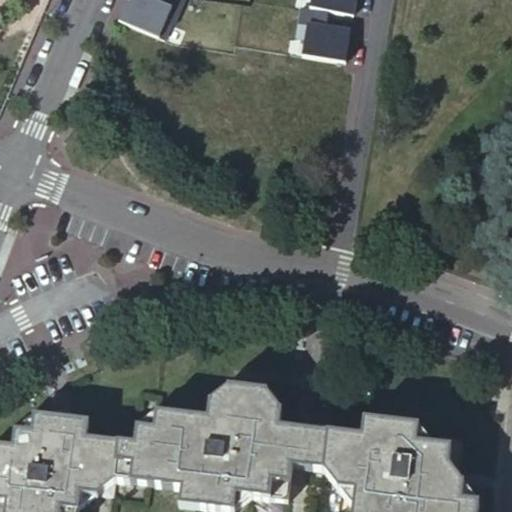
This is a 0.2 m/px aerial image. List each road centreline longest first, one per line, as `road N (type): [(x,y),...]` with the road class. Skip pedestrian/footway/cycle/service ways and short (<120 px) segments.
road 1 (residential): [(333,269),(196,244),(19,168)]
road 2 (residential): [(333,269),(382,0)]
road 3 (residential): [(511,327),(333,269)]
road 4 (residential): [(19,168),(91,0)]
